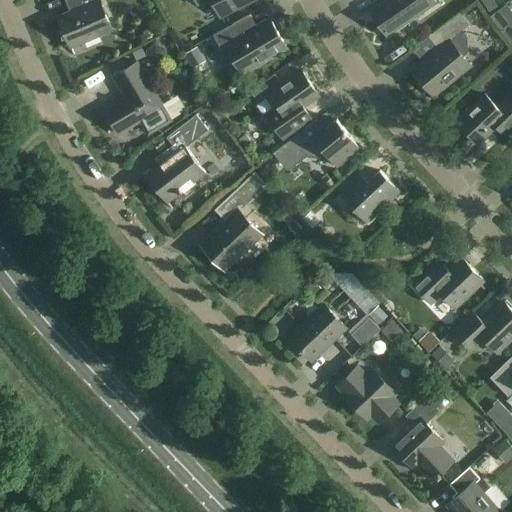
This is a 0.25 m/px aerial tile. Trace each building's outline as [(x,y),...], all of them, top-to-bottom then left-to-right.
[(69,0),(74,10),(70,11),(57,17),(70,47),(111,30),(98,0),(69,0)] [(221,15),(250,0),(195,0),(198,5),(200,4),(199,4),(207,0),(211,0),(220,17),(222,16),(221,15)] [(385,0),(369,11),(386,36),(396,29),(397,31),(405,26),(404,24),(419,14),(437,2),(435,0),(385,0)] [(493,0),(487,0),(484,3),(489,12),(498,6),(493,0)] [(511,10),(507,4),(491,16),(511,43),(511,10)] [(460,12),(444,24),(428,36),(439,49),(413,70),(434,95),(470,65),(463,56),(449,41),(462,31),(470,24),(460,12)] [(247,27),(243,19),(213,35),(220,48),(225,46),(233,60),(239,56),(248,70),(241,73),(242,74),(287,48),(269,18),(251,28),(247,27)] [(191,68),(205,61),(197,47),(183,54),(191,68)] [(126,98),(104,111),(117,133),(141,120),(148,133),(170,120),(162,107),(136,62),(113,75),(126,98)] [(301,70),(300,71),(268,93),(279,109),(267,117),(282,138),(302,124),(294,112),(318,95),(301,70)] [(258,99),(268,92),(263,83),(252,90),(258,99)] [(169,116),(185,107),(176,91),(160,100),(169,116)] [(505,136),(511,128),(511,102),(507,97),(497,107),(484,94),(456,121),(478,144),(497,127),(505,136)] [(205,173),(186,147),(185,146),(198,137),(197,135),(205,128),(207,130),(208,130),(196,114),(166,137),(176,150),(171,154),(172,155),(164,166),(161,162),(145,175),(166,203),(182,191),(183,193),(195,184),(194,182),(205,173)] [(312,123),(292,138),(273,153),(287,170),(306,156),(329,158),(334,164),(336,166),(359,147),(336,119),(320,133),(312,123)] [(357,172),(337,190),(366,222),(399,191),(380,170),(367,183),(357,172)] [(230,195),(242,208),(255,196),(267,186),(255,172),(243,183),(230,195)] [(238,212),(203,246),(223,267),(259,234),(238,212)] [(294,220),(288,225),(295,233),(301,228),(294,220)] [(260,281),(278,272),(268,252),(250,261),(260,281)] [(454,307),(479,283),(483,280),(462,258),(440,278),(431,268),(412,285),(430,303),(441,294),(454,307)] [(321,289),(314,282),(305,290),(312,298),(321,289)] [(496,352),(511,337),(511,310),(504,302),(483,323),(473,312),(453,331),(471,350),(483,338),(496,352)] [(289,337),(312,360),(346,328),(323,304),(289,337)] [(368,314),(378,325),(387,316),(377,305),(368,314)] [(369,317),(351,334),(362,346),(380,329),(369,317)] [(380,331),(391,342),(402,332),(390,320),(380,331)] [(454,360),(439,346),(431,354),(445,369),(454,360)] [(511,361),(509,359),(490,377),(508,396),(511,392),(511,361)] [(356,368),(339,385),(368,415),(371,412),(379,421),(397,404),(388,395),(393,391),(373,370),(365,377),(356,368)] [(438,477),(441,475),(440,473),(453,460),(439,445),(443,441),(426,423),(439,411),(426,396),(405,416),(414,424),(392,445),(407,460),(406,459),(409,456),(417,464),(416,465),(432,481),(437,476),(438,477)] [(511,437),(511,436),(511,420),(509,417),(500,426),(511,437)] [(511,456),(511,446),(506,440),(497,448),(507,461),(511,456)] [(498,511),(474,484),(479,479),(469,466),(449,484),(458,495),(448,504),(454,511),(498,511)]
